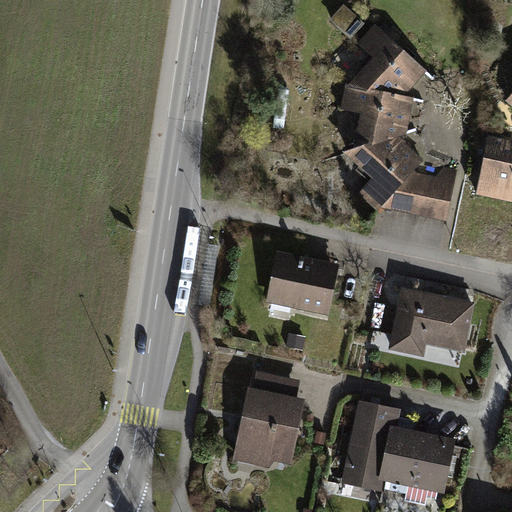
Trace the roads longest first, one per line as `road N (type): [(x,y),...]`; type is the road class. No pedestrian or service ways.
road 1 (tertiary): [(168,226),(138,415),(118,484)]
road 2 (tertiary): [(168,226),(202,0)]
road 3 (unclassified): [(118,484),(49,450),(0,368)]
